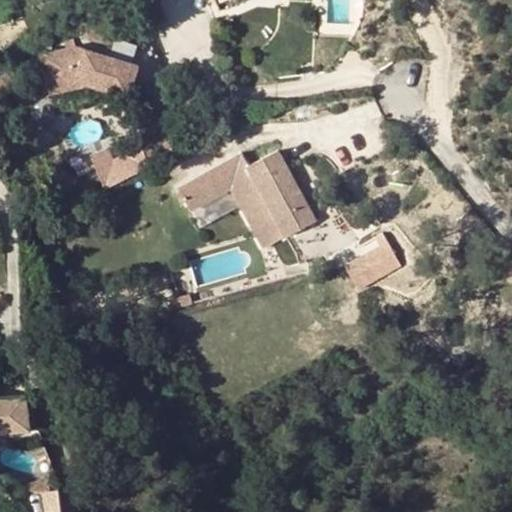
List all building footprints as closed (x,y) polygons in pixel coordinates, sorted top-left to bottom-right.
[(67,46),(28,60),(36,91),(77,81),(116,90),(122,59),(67,46)] [(193,77),(163,59),(156,73),(186,91),(193,77)] [(292,195),(251,124),(226,137),(215,121),(149,159),(165,187),(204,165),(238,225),(292,195)] [(356,176),(336,188),(352,212),(371,199),(356,176)] [(387,236),(342,259),(358,289),(403,266),(387,236)] [(59,393),(0,396),(0,433),(21,432),(62,429),(59,393)] [(42,511),(63,511),(58,487),(38,491),(42,511)]
